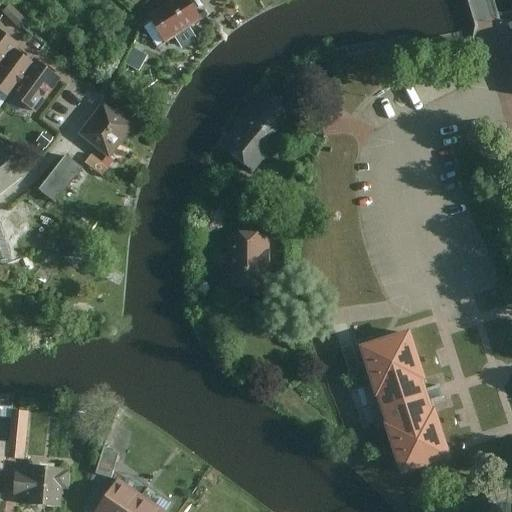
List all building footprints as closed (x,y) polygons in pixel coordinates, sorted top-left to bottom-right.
[(202,27),(186,1),(149,24),(165,50),(202,27)] [(19,47),(0,33),(0,73),(16,51),(19,47)] [(37,67),(16,51),(0,73),(0,94),(11,103),(13,99),(37,67)] [(60,84),(37,67),(13,99),(36,116),(60,84)] [(297,126),(267,101),(226,150),(256,175),(297,126)] [(135,132),(107,110),(83,139),(111,162),(135,132)] [(0,196),(21,181),(0,152),(0,196)] [(85,174),(67,159),(40,193),(58,207),(85,174)] [(274,233),(223,233),(223,290),(274,290),(274,233)] [(420,328),(367,345),(408,474),(461,457),(440,393),(420,328)] [(30,410),(9,407),(6,461),(28,458),(30,410)] [(109,447),(102,474),(118,478),(125,452),(109,447)] [(27,472),(16,471),(13,499),(24,500),(24,506),(64,510),(68,471),(27,466),(27,472)] [(120,480),(99,511),(135,511),(146,495),(120,480)] [(146,495),(135,511),(171,511),(172,511),(146,495)]
